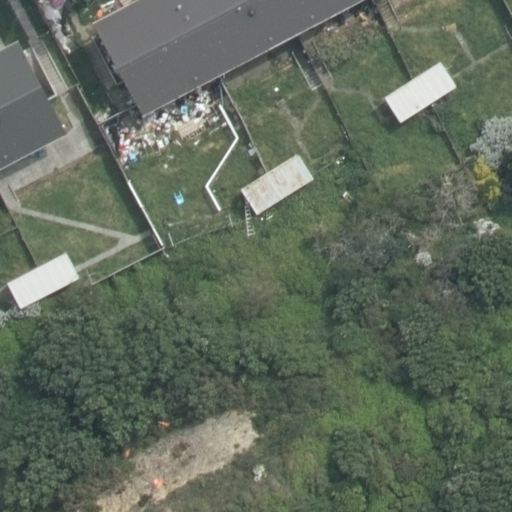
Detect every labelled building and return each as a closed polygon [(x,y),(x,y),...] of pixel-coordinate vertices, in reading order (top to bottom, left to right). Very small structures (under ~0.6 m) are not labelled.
[(135,0),(97,20),(145,112),(357,0),(135,0)] [(0,47),(0,165),(70,129),(21,37),(0,47)] [(388,96),(403,120),(459,84),(443,60),(388,96)] [(126,167),(147,155),(130,126),(110,139),(126,167)] [(244,186),(260,211),(315,176),(299,152),(244,186)] [(10,280),(23,305),(81,275),(68,249),(38,265),(10,280)]
